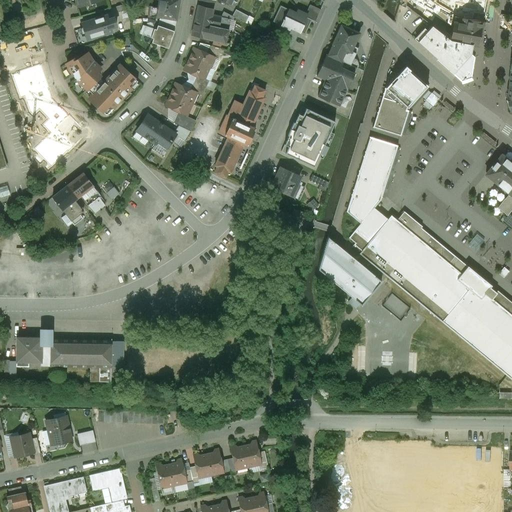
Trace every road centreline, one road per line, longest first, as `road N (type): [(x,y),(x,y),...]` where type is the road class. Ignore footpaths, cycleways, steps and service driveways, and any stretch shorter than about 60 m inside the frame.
road 1 (residential): [(208,237),(253,185),(337,0)]
road 2 (residential): [(511,423),(278,421)]
road 3 (residential): [(0,305),(109,298),(178,264),(208,237)]
road 4 (residential): [(478,109),(354,0)]
road 5 (residential): [(107,136),(167,70),(188,0)]
road 6 (residential): [(132,454),(278,421)]
road 7 (residential): [(208,237),(107,136)]
